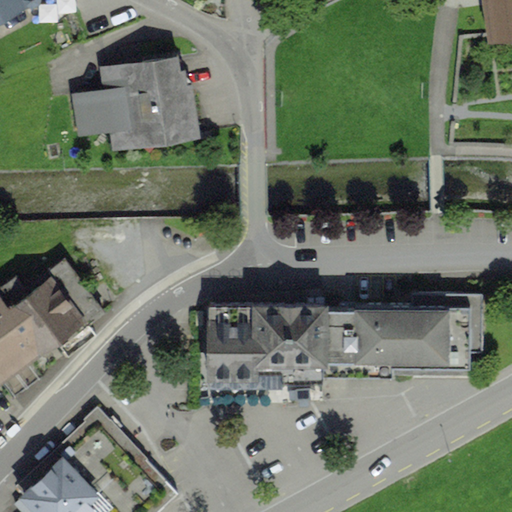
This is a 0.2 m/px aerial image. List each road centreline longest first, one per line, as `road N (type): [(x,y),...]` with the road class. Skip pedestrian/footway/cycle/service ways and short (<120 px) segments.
road 1 (residential): [(261,261),(228,265),(171,300),(0,473)]
road 2 (residential): [(511,258),(261,261)]
road 3 (primary): [(296,511),(511,394)]
road 4 (residential): [(261,261),(244,42)]
